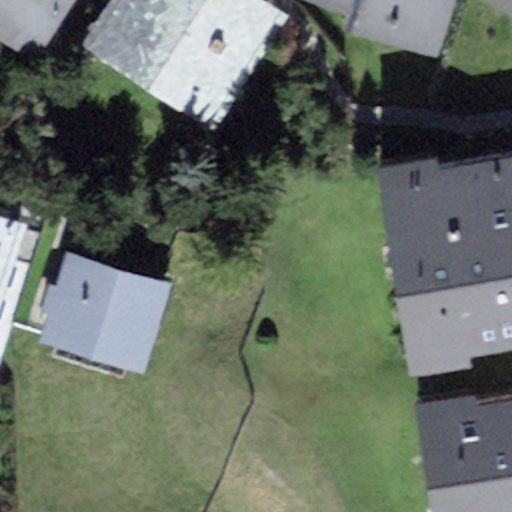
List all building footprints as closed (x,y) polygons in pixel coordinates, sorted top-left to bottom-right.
[(46,0),(0,0),(0,22),(23,37),(46,0)] [(260,0),(107,0),(78,46),(210,130),(284,15),(260,0)] [(442,0),(399,0),(438,13),(442,0)] [(511,139),(367,165),(398,345),(511,324),(511,139)] [(0,261),(19,194),(0,188),(0,261)] [(41,340),(140,367),(164,276),(66,250),(41,340)] [(511,511),(511,355),(408,372),(431,511),(511,511)]
